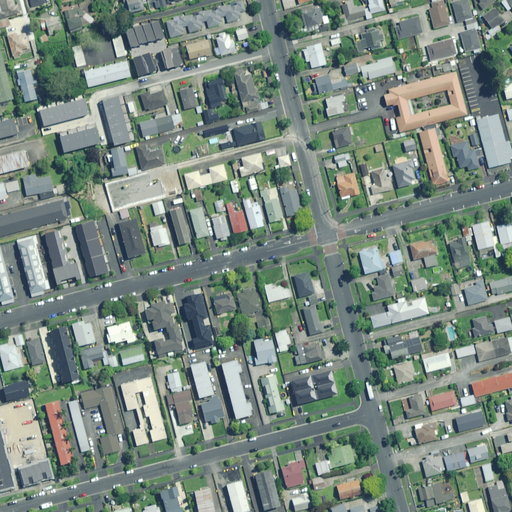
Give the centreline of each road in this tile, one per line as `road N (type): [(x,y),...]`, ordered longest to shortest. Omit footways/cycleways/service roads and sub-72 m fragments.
road 1 (residential): [(373,414),(1,511)]
road 2 (residential): [(326,235),(0,321)]
road 3 (residential): [(326,235),(265,0)]
road 4 (residential): [(511,186),(326,235)]
road 5 (residential): [(373,414),(326,235)]
